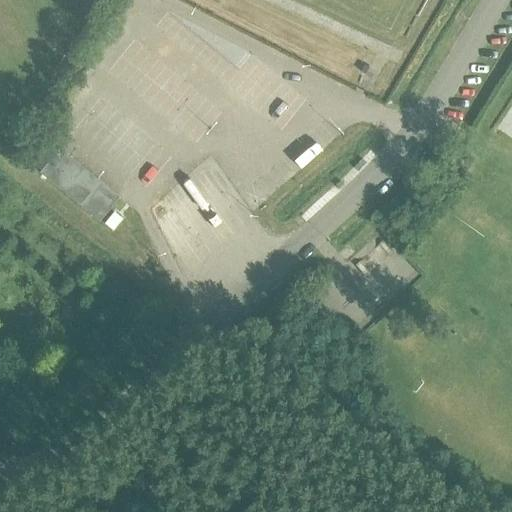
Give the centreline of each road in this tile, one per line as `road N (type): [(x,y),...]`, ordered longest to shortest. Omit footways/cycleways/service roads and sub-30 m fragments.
road 1 (residential): [(154,375),(410,133),(493,0)]
road 2 (unclassified): [(0,477),(104,420),(154,375)]
